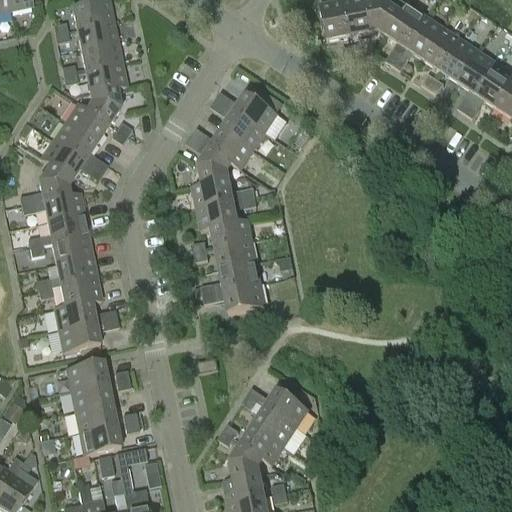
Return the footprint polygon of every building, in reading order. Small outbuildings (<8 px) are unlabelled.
[(0,0),(0,17),(10,16),(6,0),(0,0)] [(29,0),(6,0),(10,16),(32,11),(29,0)] [(348,41),(370,37),(364,10),(365,10),(363,0),(341,5),(348,41)] [(71,13),(76,35),(113,27),(108,5),(71,13)] [(326,46),(348,41),(341,5),(319,9),(326,46)] [(364,10),(370,37),(379,35),(386,40),(402,18),(401,17),(385,6),(365,10),(364,10)] [(407,9),(401,17),(402,18),(386,40),(404,52),(425,21),(407,9)] [(444,33),(425,21),(404,52),(422,64),(444,33)] [(113,27),(76,35),(80,56),(117,49),(113,27)] [(54,39),(67,37),(65,28),(53,30),(54,39)] [(422,64),(440,76),(461,45),(444,33),(422,64)] [(69,45),(67,37),(54,39),(56,48),(69,45)] [(479,57),(461,45),(440,76),(458,88),(479,57)] [(353,63),(362,61),(359,48),(350,50),(353,63)] [(80,56),(84,77),(121,70),(117,49),(80,56)] [(344,65),(353,63),(350,50),(341,52),(344,65)] [(392,55),(385,66),(392,71),(400,60),(392,55)] [(458,88),(476,100),(498,69),(479,57),(458,88)] [(407,65),(400,60),(392,71),(400,76),(407,65)] [(511,88),(511,78),(498,69),(476,100),(494,112),(510,90),(511,90),(511,88)] [(63,82),(76,79),(74,70),(61,73),(63,82)] [(84,77),(89,99),(115,93),(116,94),(126,92),(121,70),(84,77)] [(428,95),(436,84),(428,78),(420,89),(428,95)] [(77,88),(76,79),(63,82),(64,91),(77,88)] [(443,89),(436,84),(428,95),(436,100),(443,89)] [(238,109),(233,117),(264,138),(275,145),(287,126),(277,119),(274,117),(280,107),(255,90),(248,100),(246,98),(238,109)] [(511,124),(511,123),(511,91),(511,90),(510,90),(494,112),(511,124)] [(115,93),(89,99),(90,108),(86,114),(85,115),(108,130),(119,113),(116,94),(115,93)] [(231,104),(220,97),(215,105),(226,112),(231,104)] [(464,102),(456,113),(464,118),(472,107),(464,102)] [(215,105),(209,113),(220,120),(226,112),(215,105)] [(479,112),(472,107),(464,118),(472,124),(479,112)] [(96,149),(108,130),(85,115),(86,114),(77,109),(65,128),(96,149)] [(233,117),(221,135),(252,156),(264,138),(233,117)] [(84,166),(96,149),(65,128),(53,146),(84,166)] [(116,135),(126,143),(131,135),(121,128),(116,135)] [(24,142),(30,132),(27,130),(20,140),(24,142)] [(207,141),(196,133),(191,141),(202,148),(207,141)] [(121,150),(126,143),(116,135),(111,143),(121,150)] [(221,135),(209,153),(232,168),(231,169),(240,175),(252,156),(221,135)] [(202,148),(191,141),(186,148),(197,156),(202,148)] [(102,179),(92,172),(84,166),(53,146),(40,164),(49,170),(49,169),(72,184),(79,174),(87,179),(97,186),(102,179)] [(202,190),(228,185),(226,176),(231,169),(232,168),(209,153),(198,170),(202,189),(202,190)] [(97,164),(92,172),(102,179),(108,171),(97,164)] [(67,192),(72,184),(49,169),(49,170),(38,186),(40,198),(19,202),(20,211),(69,201),(69,200),(67,192)] [(233,206),(228,185),(202,190),(202,189),(192,191),(196,214),(233,206)] [(241,204),(254,202),(252,193),(240,196),(241,204)] [(47,228),(83,221),(79,198),(69,200),(69,201),(20,211),(22,220),(44,216),(47,228)] [(254,202),(241,204),(243,214),(256,211),(254,202)] [(237,226),(233,206),(196,214),(201,236),(211,234),(210,233),(237,227),(237,226)] [(29,254),(42,251),(51,249),(88,242),(83,221),(47,228),(49,240),(40,242),(27,244),(29,254)] [(215,254),(252,246),(248,231),(247,226),(247,224),(237,226),(237,227),(210,233),(211,234),(212,239),(215,254)] [(55,270),(92,263),(88,242),(51,249),(55,270)] [(252,248),(252,246),(215,254),(219,275),(256,268),(252,248)] [(193,258),(206,256),(204,247),(191,249),(193,258)] [(42,251),(29,254),(31,262),(44,260),(42,251)] [(206,256),(193,258),(195,267),(208,264),(206,256)] [(51,293),(59,291),(96,284),(92,263),(55,270),(58,282),(36,287),(38,296),(51,293)] [(223,296),(260,289),(256,268),(219,275),(222,287),(223,296)] [(90,307),(91,308),(101,306),(96,284),(59,291),(63,311),(64,312),(90,307)] [(222,287),(200,292),(202,301),(214,298),(223,296),(222,287)] [(265,311),(260,289),(223,296),(225,305),(228,318),(265,311)] [(196,302),(202,301),(200,292),(194,293),(195,302),(196,302)] [(52,302),(51,293),(38,296),(39,305),(52,302)] [(223,296),(214,298),(202,301),(204,309),(225,305),(223,296)] [(269,309),(271,317),(286,314),(285,306),(269,309)] [(94,328),(93,319),(91,308),(90,307),(64,312),(63,311),(53,314),(58,336),(94,328)] [(103,327),(117,324),(115,315),(93,319),(94,328),(103,327)] [(117,324),(103,327),(105,335),(118,333),(117,324)] [(99,351),(94,328),(58,336),(62,358),(99,351)] [(218,375),(216,364),(197,368),(199,379),(218,375)] [(102,366),(65,374),(70,396),(107,389),(102,366)] [(115,387),(128,384),(127,375),(114,378),(115,387)] [(130,393),(128,384),(115,387),(117,396),(130,393)] [(0,398),(4,401),(10,392),(0,385),(0,398)] [(107,389),(70,396),(74,417),(111,410),(107,389)] [(246,401),(257,408),(262,400),(251,393),(246,401)] [(264,413),(296,434),(308,415),(277,394),(264,413)] [(16,429),(24,416),(21,404),(17,399),(4,421),(16,429)] [(257,408),(246,401),(241,408),(252,416),(257,408)] [(111,410),(74,417),(78,438),(115,431),(111,410)] [(264,413),(252,431),(284,452),(296,434),(264,413)] [(124,429),(137,427),(135,418),(122,420),(124,429)] [(139,435),(137,427),(124,429),(126,438),(139,435)] [(222,437),(233,444),(238,436),(227,429),(222,437)] [(15,440),(25,447),(29,441),(28,434),(22,430),(15,440)] [(115,431),(78,438),(83,461),(120,453),(115,431)] [(252,431),(240,449),(263,464),(262,465),(271,471),(284,452),(252,431)] [(45,436),(38,438),(39,445),(47,443),(45,436)] [(222,437),(216,444),(228,451),(233,444),(222,437)] [(263,464),(240,449),(229,466),(233,485),(233,486),(260,481),(258,472),(262,465),(263,464)] [(317,453),(308,467),(310,469),(317,473),(326,459),(317,453)] [(29,457),(22,468),(0,500),(0,511),(19,511),(37,486),(26,478),(29,473),(36,471),(34,460),(29,457)] [(115,459),(123,499),(125,511),(148,511),(145,495),(132,498),(124,457),(115,459)] [(98,463),(101,482),(114,479),(110,460),(98,463)] [(80,472),(78,462),(71,463),(73,473),(80,472)] [(0,470),(0,500),(22,468),(14,463),(6,475),(0,470)] [(310,469),(304,478),(312,482),(317,473),(310,469)] [(223,487),(227,509),(264,502),(260,481),(233,486),(233,485),(223,487)] [(270,491),(273,500),(286,498),(284,489),(270,491)] [(80,511),(103,511),(101,503),(90,505),(87,490),(77,492),(80,508),(80,511)] [(288,507),(286,498),(273,500),(275,509),(288,507)] [(125,511),(123,499),(114,501),(115,511),(125,511)] [(265,511),(264,502),(227,509),(227,511),(265,511)]
